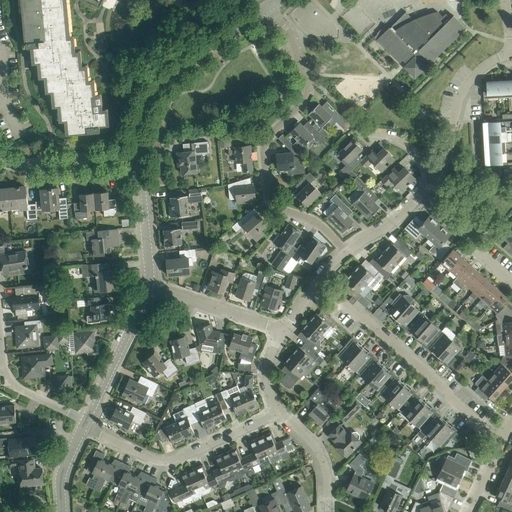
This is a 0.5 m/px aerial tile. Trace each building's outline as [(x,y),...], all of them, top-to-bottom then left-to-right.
[(23,0),(24,6),(23,6),(23,13),(25,13),(25,21),(24,21),(25,28),(26,28),(27,36),(25,36),(27,48),(32,48),(32,52),(32,54),(34,54),(35,62),(33,62),(33,63),(39,62),(39,69),(41,68),(41,76),(40,77),(45,77),(46,83),(47,83),(48,91),(47,91),(47,92),(52,91),(53,97),(54,97),(55,105),(54,106),(59,106),(60,112),(61,112),(62,120),(60,120),(60,121),(66,120),(66,126),(68,126),(68,134),(66,134),(66,135),(87,133),(95,133),(99,132),(100,132),(100,127),(109,126),(109,125),(108,125),(107,119),(106,119),(105,111),(107,111),(107,110),(101,111),(101,104),(99,104),(99,96),(100,96),(95,96),(94,90),(93,90),(92,82),(93,82),(93,81),(88,82),(87,75),(86,75),(85,67),(87,67),(86,67),(81,67),(81,61),(79,62),(78,53),(80,53),(74,53),(74,47),(72,47),(72,39),(73,39),(73,38),(69,38),(69,32),(67,32),(66,24),(68,24),(67,17),(66,17),(65,9),(66,9),(66,2),(64,2),(64,0),(23,0)] [(389,27),(377,40),(400,63),(407,56),(411,60),(404,67),(415,78),(426,67),(424,65),(428,61),(430,63),(466,28),(453,15),(450,18),(445,14),(442,17),(437,12),(432,13),(421,17),(411,21),(405,15),(391,29),(389,27)] [(498,98),(497,81),(487,82),(488,98),(498,98)] [(508,97),(507,81),(497,81),(498,98),(508,97)] [(309,114),(316,121),(322,127),(328,122),(331,125),(333,125),(336,122),(345,132),(351,126),(332,107),(329,104),(324,109),(319,104),(309,114)] [(505,129),(500,129),(500,122),(483,123),(484,133),(500,132),(506,132),(505,129)] [(300,123),(290,133),(297,140),(293,144),(294,145),(294,146),(295,146),(299,150),(300,151),(304,147),(313,137),(320,144),(325,139),(320,133),(318,132),(313,126),(312,126),(309,129),(306,126),(304,128),(300,123)] [(315,123),(312,126),(313,126),(318,132),(321,128),(315,123)] [(501,143),(500,132),(484,133),(484,144),(501,143)] [(232,147),(232,139),(223,140),(224,149),(228,148),(229,156),(235,156),(235,163),(241,162),(242,172),(253,171),(252,161),(250,145),(232,147)] [(290,153),(276,154),(278,170),(280,170),(288,169),(294,168),(295,168),(296,172),(304,171),(302,156),(304,156),(300,151),(299,150),(295,146),(294,146),(294,145),(293,144),(287,139),(283,143),(290,150),(290,153)] [(353,139),(345,146),(338,153),(344,159),(341,162),(346,166),(342,170),(343,171),(347,175),(351,170),(359,163),(354,158),(362,149),(357,144),(357,143),(356,141),(355,142),(353,139)] [(182,174),(192,173),(197,173),(196,155),(209,153),(208,141),(186,143),(187,152),(177,153),(178,166),(181,166),(182,174)] [(505,142),(501,143),(484,144),(485,154),(506,152),(505,142)] [(371,150),(360,161),(366,167),(371,162),(381,172),(394,159),(384,148),(377,155),(371,150)] [(485,154),(486,164),(502,163),(501,153),(485,154)] [(397,175),(392,169),(381,180),(382,181),(377,185),(382,190),(392,181),(402,191),(408,185),(410,183),(415,178),(405,168),(397,175)] [(309,172),(306,176),(299,183),(304,188),(297,195),(307,205),(320,193),(310,184),(315,179),(309,172)] [(366,186),(356,177),(352,182),(361,191),(366,186)] [(246,179),(236,182),(228,184),(229,199),(235,198),(236,203),(246,202),(246,199),(255,199),(254,186),(241,187),(240,181),(246,180),(246,179)] [(17,188),(9,189),(11,210),(26,208),(27,220),(37,219),(35,204),(27,205),(25,187),(19,187),(17,187),(17,188)] [(41,190),(42,200),(43,210),(58,209),(60,220),(68,219),(66,198),(58,198),(57,188),(41,190)] [(9,189),(0,189),(0,210),(11,210),(9,189)] [(331,190),(326,196),(337,207),(327,217),(342,232),(353,222),(348,216),(353,212),(331,190)] [(108,192),(94,193),(95,209),(103,209),(104,216),(116,215),(115,199),(108,200),(108,192)] [(353,204),(361,212),(368,219),(379,208),(364,192),(353,204)] [(95,209),(94,193),(80,194),(81,202),(74,203),(76,219),(88,217),(87,210),(95,209)] [(188,196),(180,196),(170,197),(171,208),(170,208),(171,217),(181,216),(190,215),(188,196)] [(252,217),(248,213),(232,227),(236,232),(243,226),(256,241),(264,234),(261,230),(268,224),(257,213),(252,217)] [(416,216),(404,229),(416,239),(422,232),(428,238),(440,225),(430,215),(425,221),(424,220),(420,223),(415,218),(416,216)] [(279,234),(276,239),(275,240),(283,246),(282,248),(283,249),(273,264),(281,270),(290,257),(286,254),(301,233),(288,224),(281,235),(279,234)] [(451,234),(440,225),(428,238),(435,244),(429,250),(439,260),(451,247),(450,246),(449,248),(444,244),(447,241),(446,240),(451,234)] [(181,228),(174,229),(164,230),(165,246),(166,246),(166,249),(173,248),(173,245),(183,244),(181,228)] [(511,239),(503,248),(511,255),(511,228),(506,235),(511,239)] [(98,231),(86,232),(87,240),(92,239),(93,256),(95,256),(105,255),(105,254),(111,253),(110,238),(119,237),(118,229),(108,230),(98,231)] [(300,245),(298,248),(291,257),(302,264),(305,259),(311,263),(319,252),(321,253),(326,246),(324,245),(313,236),(305,248),(300,245)] [(392,243),(384,252),(397,264),(405,256),(407,258),(410,255),(412,252),(406,247),(401,252),(392,243)] [(0,245),(0,267),(3,267),(4,272),(17,270),(18,272),(28,271),(25,252),(5,255),(3,245),(0,245)] [(180,259),(167,260),(168,276),(187,274),(187,266),(193,265),(192,262),(196,261),(195,249),(179,251),(180,259)] [(456,252),(453,249),(441,263),(449,270),(461,257),(462,255),(457,250),(456,252)] [(376,260),(378,262),(373,266),(382,274),(387,279),(392,283),(393,281),(389,277),(392,274),(390,272),(397,264),(384,252),(376,260)] [(469,264),(461,257),(449,270),(457,277),(453,282),(469,264)] [(86,265),(82,265),(83,276),(87,276),(94,275),(95,291),(106,290),(116,289),(115,270),(106,271),(105,263),(95,264),(86,265)] [(238,287),(235,296),(250,301),(254,288),(260,290),(260,289),(263,280),(264,275),(266,271),(267,266),(261,264),(258,273),(257,276),(248,273),(246,273),(244,274),(242,275),(242,278),(238,287)] [(384,277),(373,266),(369,271),(361,264),(353,273),(367,285),(372,290),(384,277)] [(477,271),(469,264),(453,282),(461,289),(465,284),(477,271)] [(213,272),(211,278),(208,288),(223,293),(227,280),(232,282),(233,282),(236,273),(222,269),(220,275),(213,272)] [(260,289),(260,290),(265,292),(263,299),(261,304),(275,309),(278,302),(280,303),(284,291),(274,288),(267,286),(271,273),(266,271),(264,275),(263,280),(260,289)] [(465,284),(473,292),(485,278),(477,271),(465,284)] [(353,273),(345,281),(355,290),(350,295),(352,296),(357,300),(366,308),(371,303),(359,293),(367,285),(353,273)] [(297,276),(290,274),(286,286),(293,288),(297,276)] [(493,285),(485,278),(473,292),(470,296),(474,299),(477,295),(481,299),(493,285)] [(12,295),(13,304),(39,301),(38,293),(37,293),(37,291),(44,291),(44,285),(16,288),(16,295),(12,295)] [(501,293),(493,285),(481,299),(489,306),(501,293)] [(46,297),(53,297),(52,286),(45,286),(46,291),(46,297)] [(442,290),(437,286),(432,291),(437,295),(442,290)] [(400,293),(391,304),(384,311),(389,316),(391,313),(396,318),(410,303),(414,299),(409,295),(404,295),(403,296),(400,293)] [(452,300),(444,293),(439,297),(447,305),(452,300)] [(501,293),(489,306),(497,313),(495,315),(497,319),(511,312),(511,310),(505,305),(510,300),(501,293)] [(357,300),(352,296),(348,301),(353,305),(357,300)] [(102,297),(85,298),(85,306),(91,306),(92,316),(87,316),(88,323),(100,322),(100,319),(110,318),(109,311),(113,310),(112,305),(109,305),(109,304),(103,304),(102,297)] [(15,311),(16,315),(27,314),(27,311),(33,310),(33,309),(40,309),(39,301),(13,304),(14,311),(15,311)] [(410,303),(396,318),(402,323),(400,325),(405,330),(421,312),(410,303)] [(431,322),(421,312),(405,330),(410,334),(412,332),(417,337),(431,322)] [(511,312),(497,319),(499,329),(503,328),(503,334),(511,332),(511,312)] [(325,337),(327,339),(334,332),(334,330),(332,328),(337,323),(330,318),(326,322),(317,313),(309,322),(325,337)] [(474,323),(466,316),(463,319),(471,326),(474,323)] [(40,320),(35,321),(25,322),(25,327),(17,328),(18,338),(16,338),(17,348),(38,346),(36,329),(40,328),(40,320)] [(305,343),(321,357),(324,354),(320,351),(320,340),(321,341),(325,337),(309,322),(301,331),(309,338),(305,343)] [(442,331),(431,322),(417,337),(423,342),(421,344),(426,348),(442,331)] [(196,329),(199,338),(201,344),(214,346),(213,353),(222,354),(225,333),(220,332),(213,330),(211,324),(196,329)] [(445,328),(442,331),(426,348),(431,353),(433,351),(438,356),(455,337),(455,335),(447,327),(445,328)] [(70,343),(69,330),(57,331),(57,335),(58,344),(70,343)] [(511,343),(511,332),(503,334),(497,335),(498,345),(505,345),(511,343)] [(92,333),(82,334),(74,334),(76,353),(87,352),(87,355),(98,354),(97,345),(94,345),(92,333)] [(234,333),(231,343),(229,348),(241,352),(239,358),(241,359),(240,363),(238,363),(238,370),(241,370),(251,371),(251,363),(251,362),(252,362),(255,352),(258,346),(251,343),(252,339),(247,337),(247,336),(243,334),(242,336),(234,333)] [(170,341),(173,350),(175,358),(185,355),(187,364),(199,361),(196,347),(189,349),(185,334),(175,337),(176,339),(170,341)] [(57,335),(45,336),(46,349),(59,348),(58,344),(57,335)] [(353,337),(346,344),(344,346),(340,350),(340,351),(337,354),(348,364),(361,349),(356,344),(358,341),(353,337)] [(455,337),(438,356),(444,360),(442,363),(447,367),(449,365),(453,369),(463,358),(465,356),(460,352),(463,350),(452,341),(455,337)] [(511,343),(505,345),(498,345),(498,346),(505,345),(506,355),(503,355),(501,359),(511,362),(511,343)] [(292,355),(310,372),(317,363),(319,365),(324,360),(313,350),(309,355),(299,346),(292,355)] [(367,354),(361,349),(348,364),(358,373),(374,356),(369,351),(367,354)] [(465,356),(463,358),(468,363),(475,355),(470,350),(465,356)] [(143,362),(149,370),(154,377),(162,371),(167,378),(178,370),(169,359),(164,363),(154,351),(146,357),(148,359),(143,362)] [(24,378),(44,376),(43,364),(47,363),(47,364),(52,364),(51,355),(22,357),(24,378)] [(310,372),(292,355),(284,364),(294,372),(290,377),(286,374),(280,380),(290,388),(299,378),(300,379),(303,375),(305,377),(310,372)] [(379,360),(374,356),(358,373),(369,383),(382,367),(377,362),(379,360)] [(511,369),(511,362),(501,359),(500,363),(501,364),(494,372),(508,384),(511,379),(511,372),(510,371),(511,369)] [(369,383),(368,383),(379,392),(395,374),(390,370),(388,372),(382,367),(369,383)] [(508,384),(494,372),(487,380),(501,392),(508,384)] [(400,379),(395,374),(379,392),(389,401),(403,386),(398,381),(400,379)] [(253,375),(245,375),(245,386),(239,389),(248,410),(248,412),(259,407),(252,390),(253,389),(253,375)] [(334,379),(330,375),(323,383),(326,386),(330,381),(333,384),(336,381),(334,380),(334,379)] [(56,390),(69,389),(68,376),(55,377),(56,390)] [(487,380),(482,376),(475,384),(478,387),(474,391),(484,401),(489,396),(493,400),(501,392),(487,380)] [(158,384),(145,378),(142,385),(130,379),(123,394),(141,403),(145,394),(152,397),(158,384)] [(322,383),(317,378),(313,382),(319,387),(322,383)] [(226,390),(221,392),(226,405),(232,402),(237,414),(248,410),(237,386),(226,391),(226,390)] [(409,391),(403,386),(389,401),(400,411),(416,393),(411,389),(409,391)] [(319,387),(304,404),(314,413),(312,416),(321,425),(328,418),(329,419),(336,410),(327,402),(331,397),(319,387)] [(208,406),(216,424),(226,419),(221,407),(226,405),(221,392),(215,395),(218,402),(208,406)] [(421,397),(416,393),(400,411),(410,420),(424,405),(419,400),(421,397)] [(361,406),(355,400),(339,416),(344,422),(361,406)] [(208,408),(206,403),(195,407),(194,404),(189,406),(194,419),(200,417),(206,431),(217,426),(216,424),(208,408)] [(0,406),(0,423),(16,422),(14,405),(0,406)] [(410,420),(421,429),(436,412),(432,407),(430,409),(424,405),(410,420)] [(146,413),(133,406),(130,413),(117,407),(113,416),(111,415),(109,420),(114,423),(115,422),(119,424),(118,425),(127,429),(132,420),(141,424),(146,413)] [(194,419),(189,406),(183,409),(183,410),(173,415),(176,422),(184,438),(194,433),(189,421),(194,419)] [(441,416),(436,412),(421,429),(431,438),(445,423),(439,418),(441,416)] [(176,422),(159,430),(158,433),(155,434),(153,440),(154,442),(161,439),(162,443),(171,439),(174,445),(185,440),(184,438),(176,422)] [(450,428),(445,423),(431,438),(442,448),(451,438),(456,432),(458,430),(452,426),(450,428)] [(339,425),(336,428),(329,435),(337,443),(335,445),(346,456),(361,442),(358,439),(359,438),(359,435),(356,432),(353,432),(352,433),(349,430),(347,433),(339,425)] [(260,437),(271,463),(278,460),(280,456),(279,455),(287,451),(282,440),(276,443),(271,432),(260,437)] [(457,441),(461,436),(456,432),(451,437),(455,441),(457,441)] [(372,445),(378,439),(374,435),(368,441),(372,445)] [(35,437),(25,438),(9,440),(10,457),(37,454),(35,437)] [(247,456),(252,467),(260,463),(261,465),(264,466),(271,463),(260,437),(249,442),(253,453),(247,456)] [(225,453),(237,479),(243,476),(244,472),(243,470),(246,469),(248,474),(254,471),(252,467),(247,456),(241,458),(237,448),(225,453)] [(89,487),(94,489),(107,462),(103,460),(104,454),(96,450),(87,470),(95,474),(89,487)] [(218,484),(220,489),(225,487),(227,481),(231,481),(237,479),(225,453),(214,458),(219,468),(212,471),(213,473),(218,484)] [(448,455),(442,468),(460,477),(464,470),(466,471),(472,460),(457,453),(454,458),(448,455)] [(359,454),(356,457),(349,464),(356,471),(346,491),(366,500),(374,484),(360,478),(364,470),(359,465),(365,459),(359,454)] [(34,469),(33,459),(20,461),(20,470),(21,486),(26,485),(26,487),(25,488),(25,493),(37,492),(36,486),(35,487),(35,484),(43,483),(42,469),(34,469)] [(111,464),(107,462),(94,489),(100,492),(105,480),(113,483),(123,463),(115,459),(111,464)] [(393,460),(387,474),(394,478),(401,463),(393,460)] [(123,463),(113,483),(120,487),(115,499),(119,501),(120,502),(133,475),(129,473),(130,466),(123,463)] [(191,470),(203,495),(209,492),(211,489),(210,487),(218,484),(213,473),(207,475),(203,465),(191,470)] [(460,477),(442,468),(436,481),(457,491),(460,484),(457,483),(460,477)] [(203,495),(191,470),(180,475),(185,485),(178,488),(183,499),(191,495),(192,497),(196,498),(203,495)] [(126,504),(129,497),(137,500),(140,495),(149,475),(141,471),(137,476),(133,475),(120,502),(126,504)] [(157,479),(149,475),(140,495),(149,500),(142,511),(151,511),(156,503),(157,503),(163,489),(156,485),(157,479)] [(277,491),(282,503),(283,504),(290,500),(294,511),(303,511),(312,509),(302,486),(286,493),(280,477),(272,480),(277,491)] [(511,480),(504,477),(500,487),(511,492),(511,480)] [(388,489),(384,497),(380,506),(392,511),(394,511),(402,495),(395,492),(398,486),(391,483),(388,489)] [(511,504),(511,492),(500,487),(495,497),(501,500),(498,506),(509,511),(511,504)] [(254,488),(246,491),(253,506),(260,503),(254,488)] [(282,503),(277,491),(271,494),(273,499),(259,505),(262,511),(279,511),(277,505),(282,503)] [(439,493),(427,497),(432,511),(445,511),(447,511),(450,505),(450,506),(454,497),(440,491),(439,493)] [(213,498),(205,501),(208,508),(218,504),(217,500),(213,498)] [(235,505),(232,498),(221,503),(224,510),(235,505)] [(432,511),(429,501),(422,504),(416,501),(410,511),(432,511)]
